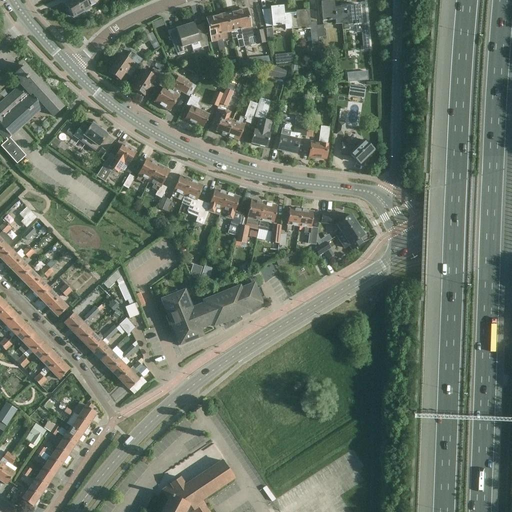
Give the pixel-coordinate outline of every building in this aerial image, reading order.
[(72,15),(73,17),(81,12),(82,13),(88,10),(87,8),(90,7),(96,4),(93,0),(73,0),(66,4),(69,9),(67,10),(70,16),(72,15)] [(335,20),(335,25),(341,24),(342,24),(340,7),(334,8),(333,1),(320,2),(322,22),(335,20)] [(361,32),(363,50),(369,49),(367,25),(361,26),(361,24),(359,5),(340,7),(342,24),(341,24),(342,30),(349,29),(349,25),(355,24),(356,33),(361,32)] [(284,25),(285,30),(292,29),(290,12),(283,13),(283,6),(270,7),(272,26),(284,25)] [(236,12),(244,47),(250,46),(248,38),(255,37),(256,45),(265,43),(263,30),(254,31),(253,24),(250,25),(246,10),(236,12)] [(310,29),(311,45),(318,44),(318,38),(317,25),(316,25),(316,22),(310,22),(308,10),(290,12),(292,29),(297,29),(297,30),(310,29)] [(236,12),(227,14),(231,31),(233,39),(236,38),(238,48),(244,47),(236,12)] [(217,17),(223,40),(227,39),(226,33),(231,31),(227,14),(217,17)] [(217,41),(219,52),(224,50),(222,40),(223,40),(217,17),(207,19),(211,36),(212,42),(217,41)] [(208,46),(205,33),(198,35),(194,23),(185,26),(191,45),(192,51),(201,48),(208,46)] [(167,31),(177,56),(184,54),(182,47),(191,45),(185,26),(167,31)] [(108,72),(120,80),(127,71),(132,74),(142,60),(131,52),(126,59),(121,55),(108,72)] [(275,55),(276,64),(293,62),(292,53),(275,55)] [(249,60),(249,66),(270,63),(268,56),(263,57),(261,59),(249,60)] [(0,133),(5,138),(6,137),(7,139),(1,145),(17,163),(25,155),(10,139),(9,138),(11,136),(44,106),(53,116),(62,108),(25,66),(15,75),(21,82),(19,84),(21,86),(0,104),(0,133)] [(268,75),(284,79),(287,70),(270,66),(268,75)] [(132,89),(144,96),(151,86),(156,89),(165,76),(154,70),(151,75),(144,70),(132,89)] [(180,92),(190,97),(191,95),(196,86),(178,75),(172,86),(174,88),(172,91),(163,86),(162,88),(155,101),(154,101),(153,102),(161,107),(161,109),(166,111),(168,111),(170,112),(171,110),(170,110),(178,97),(179,96),(179,95),(180,92)] [(352,87),(351,95),(364,97),(365,89),(352,87)] [(227,108),(233,92),(225,88),(223,94),(219,104),(227,108)] [(209,104),(217,108),(219,104),(223,94),(215,91),(209,104)] [(191,95),(190,97),(186,105),(190,108),(185,119),(203,128),(209,116),(200,112),(198,104),(200,99),(191,95)] [(265,121),(270,101),(259,98),(254,118),(258,119),(265,121)] [(233,138),(239,140),(244,125),(245,123),(250,124),(257,104),(249,101),(244,117),(239,116),(237,122),(233,121),(229,131),(228,136),(227,136),(228,138),(231,139),(233,138)] [(221,136),(225,137),(226,136),(227,136),(228,136),(229,131),(233,121),(228,119),(231,112),(223,109),(220,117),(221,117),(216,132),(220,134),(221,136)] [(277,149),(296,154),(299,141),(299,136),(306,137),(308,125),(307,125),(308,118),(295,116),(294,125),(293,125),(292,133),(291,132),(292,126),(290,123),(286,122),(283,124),(280,136),(277,149)] [(265,121),(258,119),(256,130),(254,130),(251,143),(267,147),(270,134),(268,133),(270,122),(265,121)] [(337,122),(335,134),(343,136),(345,123),(337,122)] [(102,128),(100,130),(92,124),(88,128),(82,124),(72,136),(84,145),(85,144),(97,153),(101,148),(105,152),(114,140),(105,134),(107,132),(102,128)] [(310,157),(326,159),(328,145),(327,145),(329,127),(320,126),(318,144),(312,143),(310,157)] [(351,155),(361,164),(374,150),(364,141),(361,143),(359,141),(358,142),(357,142),(356,141),(353,144),(341,143),(340,153),(351,155)] [(105,162),(96,176),(104,182),(114,167),(118,170),(119,170),(122,171),(124,171),(128,166),(127,165),(135,153),(128,149),(128,147),(125,145),(123,146),(121,145),(114,156),(110,154),(108,158),(107,158),(105,162)] [(58,164),(60,160),(61,161),(63,158),(48,150),(44,157),(58,164)] [(154,160),(152,161),(146,158),(146,159),(137,175),(137,174),(136,176),(138,176),(136,180),(142,183),(144,180),(148,182),(158,164),(156,163),(156,162),(154,160)] [(161,164),(159,165),(158,164),(148,182),(153,185),(151,188),(157,191),(155,195),(161,199),(167,188),(162,185),(169,171),(170,170),(164,167),(163,166),(161,164)] [(128,189),(135,178),(129,174),(122,186),(128,189)] [(187,177),(185,179),(179,176),(172,192),(173,192),(171,197),(181,201),(190,181),(190,179),(187,177)] [(188,207),(187,211),(186,211),(187,214),(196,217),(197,217),(202,203),(195,200),(195,199),(201,185),(197,184),(196,181),(193,180),(191,181),(190,181),(181,201),(182,201),(181,204),(188,207)] [(221,190),(219,192),(213,190),(208,205),(202,203),(197,217),(196,217),(195,222),(203,225),(208,213),(219,216),(226,194),(225,194),(224,191),(221,190)] [(233,196),(232,194),(229,193),(227,194),(226,194),(219,216),(218,219),(225,220),(225,218),(231,220),(227,234),(236,236),(241,216),(242,213),(234,211),(238,198),(233,196)] [(166,212),(171,200),(162,197),(157,209),(166,212)] [(258,202),(257,200),(254,200),(252,201),(251,201),(247,218),(241,216),(236,236),(235,246),(240,247),(241,243),(246,244),(249,228),(258,230),(264,203),(258,202)] [(270,243),(279,244),(280,234),(281,227),(272,226),(273,224),(276,206),(275,206),(274,204),(271,204),(269,205),(264,203),(260,221),(258,230),(270,232),(271,232),(270,243)] [(26,207),(19,215),(23,219),(20,222),(26,228),(37,218),(27,208),(26,207)] [(300,211),(298,208),(296,208),(293,210),(289,209),(286,225),(287,225),(286,231),(292,232),(293,226),(298,226),(300,211)] [(308,212),(306,210),(304,209),(301,211),(300,211),(298,226),(304,227),(303,233),(309,234),(307,244),(315,245),(317,229),(311,228),(313,213),(308,212)] [(322,215),(321,223),(336,225),(341,233),(356,223),(350,215),(347,218),(322,215)] [(341,233),(336,236),(344,248),(348,246),(351,251),(364,243),(360,238),(364,235),(356,223),(341,233)] [(1,231),(2,232),(5,235),(5,234),(11,229),(8,225),(1,231)] [(31,227),(22,236),(27,240),(35,232),(31,227)] [(5,234),(5,235),(2,232),(0,233),(0,252),(7,246),(12,241),(5,234)] [(317,235),(316,240),(320,247),(326,242),(331,239),(328,234),(320,240),(317,235)] [(315,250),(319,256),(331,249),(330,248),(326,242),(320,247),(315,250)] [(20,259),(25,255),(22,252),(20,250),(16,254),(7,246),(0,252),(0,258),(11,269),(20,259)] [(22,252),(25,255),(31,249),(29,247),(28,246),(22,251),(22,252)] [(31,249),(25,255),(28,259),(35,253),(31,249)] [(30,269),(20,259),(11,269),(20,279),(30,269)] [(44,274),(51,268),(47,264),(41,271),(44,274)] [(245,264),(238,265),(240,273),(246,271),(245,264)] [(54,271),(51,268),(44,274),(48,277),(54,271)] [(40,279),(30,269),(20,279),(30,289),(40,279)] [(116,281),(125,302),(131,299),(117,270),(103,285),(107,289),(116,281)] [(30,289),(39,298),(49,288),(40,279),(30,289)] [(192,308),(200,329),(212,324),(213,327),(224,323),(224,322),(240,316),(250,312),(249,309),(262,304),(260,299),(265,297),(261,287),(256,289),(254,283),(241,288),(240,286),(203,301),(204,303),(192,308)] [(62,294),(69,287),(65,284),(59,290),(62,294)] [(72,291),(69,287),(62,294),(66,297),(72,291)] [(39,298),(49,308),(58,298),(49,288),(39,298)] [(171,325),(179,345),(184,343),(184,344),(194,340),(194,339),(203,336),(200,329),(192,308),(184,290),(178,293),(177,290),(167,294),(168,297),(161,300),(167,315),(165,316),(169,326),(171,325)] [(0,314),(8,306),(0,297),(0,314)] [(67,307),(58,298),(49,308),(57,317),(67,307)] [(125,307),(129,319),(138,315),(134,303),(125,307)] [(72,332),(82,342),(92,332),(88,327),(91,324),(88,321),(103,308),(100,305),(96,309),(85,320),(72,332)] [(0,314),(0,319),(6,326),(17,315),(8,306),(0,314)] [(94,307),(83,317),(85,320),(96,309),(94,307)] [(63,323),(72,332),(85,320),(83,317),(81,315),(78,317),(73,312),(63,323)] [(12,338),(15,335),(26,324),(17,315),(6,326),(12,332),(9,335),(12,338)] [(135,328),(128,320),(126,318),(116,328),(115,328),(91,351),(100,361),(110,351),(106,346),(109,342),(108,341),(120,329),(127,335),(135,328)] [(15,335),(24,344),(34,333),(26,324),(15,335)] [(82,342),(91,351),(115,328),(113,325),(102,336),(100,334),(97,337),(92,332),(82,342)] [(34,333),(24,344),(28,349),(23,354),(27,357),(32,352),(32,353),(43,342),(34,333)] [(8,341),(2,347),(5,350),(11,344),(8,341)] [(52,351),(43,342),(32,353),(41,362),(52,351)] [(109,370),(119,380),(129,370),(123,364),(127,360),(126,360),(136,350),(131,345),(121,355),(123,357),(120,360),(109,370)] [(37,383),(43,377),(50,370),(61,360),(52,351),(41,362),(46,366),(41,371),(42,371),(33,380),(37,383)] [(100,361),(109,370),(120,360),(110,351),(100,361)] [(22,356),(16,362),(20,365),(25,360),(22,356)] [(25,360),(20,365),(23,368),(28,363),(25,360)] [(70,369),(61,360),(50,370),(59,380),(70,369)] [(119,380),(134,395),(147,383),(141,377),(139,379),(134,374),(142,367),(138,362),(129,370),(119,380)] [(43,377),(37,383),(40,387),(46,380),(43,377)] [(116,399),(121,395),(117,389),(112,393),(116,399)] [(78,417),(89,424),(97,414),(91,410),(93,406),(88,402),(85,406),(79,402),(77,404),(72,412),(73,413),(78,417)] [(6,403),(0,411),(0,421),(7,426),(17,410),(6,403)] [(73,413),(66,423),(71,427),(82,435),(89,424),(78,417),(73,413)] [(64,437),(75,445),(82,435),(71,427),(68,432),(60,427),(59,429),(47,421),(43,428),(56,436),(58,433),(64,437)] [(29,443),(35,447),(46,431),(35,424),(25,439),(30,442),(29,443)] [(57,448),(68,455),(75,445),(64,437),(57,448)] [(37,449),(45,455),(47,453),(45,452),(46,450),(40,446),(37,449)] [(47,453),(45,455),(50,458),(61,466),(68,455),(57,448),(53,453),(47,449),(46,450),(45,452),(47,453)] [(0,472),(7,461),(11,455),(7,452),(0,461),(0,472)] [(16,458),(11,455),(7,461),(12,464),(16,458)] [(50,458),(45,455),(44,456),(43,455),(41,457),(40,459),(46,463),(43,468),(54,476),(61,466),(50,458)] [(208,511),(201,500),(233,478),(222,461),(185,486),(180,478),(171,484),(175,490),(170,495),(169,495),(167,499),(168,501),(162,511),(183,511),(185,509),(187,511),(191,511),(192,511),(208,511)] [(15,473),(4,466),(0,472),(0,481),(6,485),(15,473)] [(24,470),(31,475),(32,473),(31,472),(33,470),(26,466),(24,470)] [(43,468),(36,479),(47,486),(54,476),(43,468)] [(36,479),(29,489),(40,496),(47,486),(36,479)] [(22,500),(33,507),(40,496),(29,489),(27,493),(22,490),(18,496),(22,499),(22,500)]
